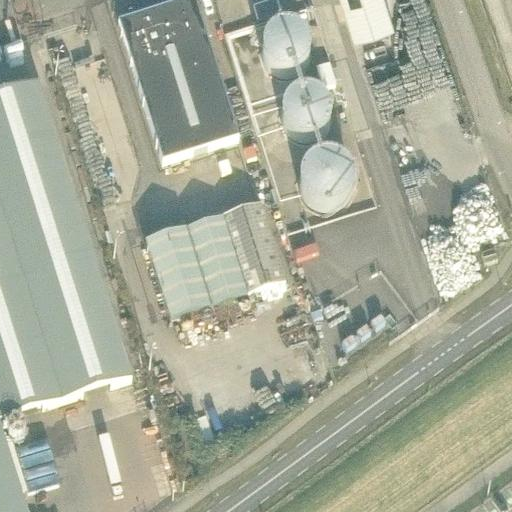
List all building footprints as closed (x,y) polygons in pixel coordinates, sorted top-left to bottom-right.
[(340,0),(353,40),(393,27),(384,0),(340,0)] [(257,25),(280,16),(276,4),(253,12),(257,25)] [(162,170),(238,146),(194,5),(118,29),(162,170)] [(261,55),(261,66),(265,74),(272,81),(281,84),(291,83),(299,79),(304,75),(307,69),(308,63),(307,53),(302,44),(293,38),(283,37),(273,39),(265,46),(261,55)] [(0,511),(23,511),(0,437),(0,428),(131,387),(37,90),(0,101),(0,511)] [(286,140),(295,147),(304,149),(314,147),(322,143),(328,135),(330,129),(330,122),(329,115),(323,106),(314,101),(303,99),(293,103),(285,110),(281,120),(281,131),(286,140)] [(297,195),(302,206),(309,213),(320,217),(330,217),(339,214),(347,207),(351,199),(353,189),(351,180),(345,170),(335,163),(323,161),(311,164),(302,172),(297,183),(297,195)] [(145,249),(170,326),(284,290),(259,212),(145,249)] [(484,269),(497,265),(493,255),(481,259),(484,269)] [(46,461),(55,459),(52,444),(25,451),(26,455),(44,450),(46,461)]
